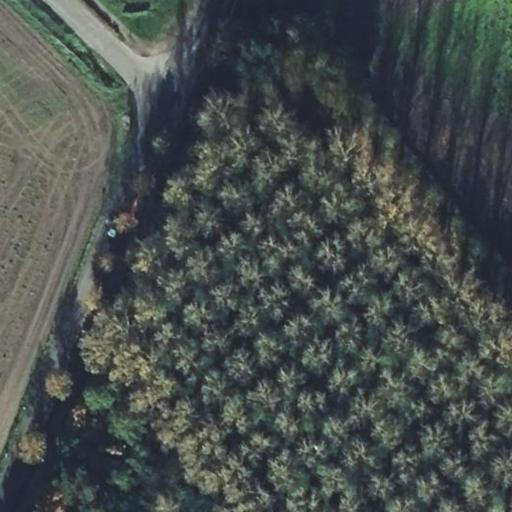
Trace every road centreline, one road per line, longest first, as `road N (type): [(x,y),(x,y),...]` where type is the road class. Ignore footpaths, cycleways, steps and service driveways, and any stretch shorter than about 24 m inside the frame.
road 1 (unclassified): [(164,95),(0,510)]
road 2 (track): [(173,73),(377,142),(511,321)]
road 3 (residential): [(62,0),(164,95)]
